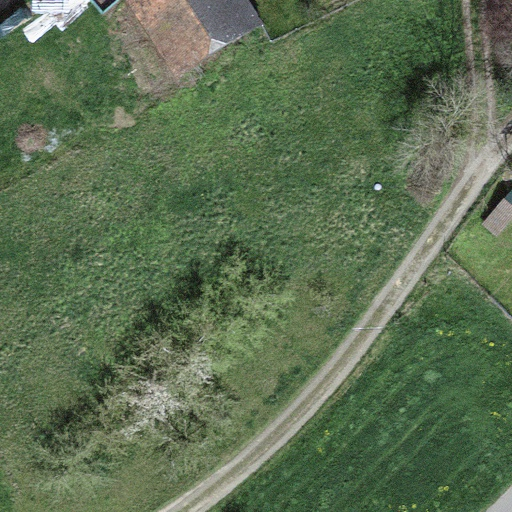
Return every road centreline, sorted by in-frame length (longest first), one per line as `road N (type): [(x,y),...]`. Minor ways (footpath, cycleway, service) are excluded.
road 1 (track): [(483,160),(315,402),(186,511)]
road 2 (track): [(473,0),(483,160)]
